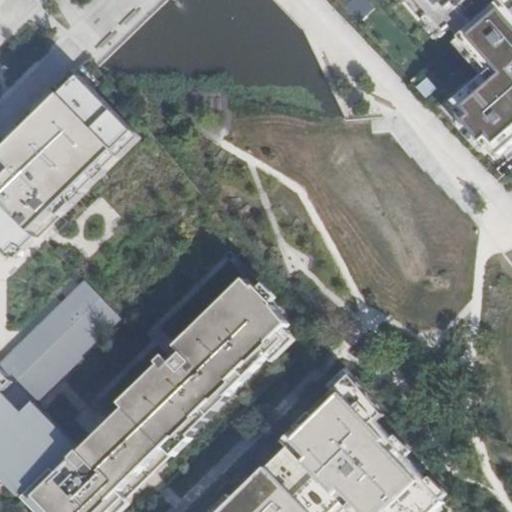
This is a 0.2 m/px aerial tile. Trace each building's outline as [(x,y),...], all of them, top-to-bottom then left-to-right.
[(408,0),(441,38),(453,27),(462,38),(505,1),(504,0),(408,0)] [(511,0),(506,0),(505,1),(462,38),(492,73),(454,106),(500,160),(511,149),(511,0)] [(0,148),(0,241),(13,256),(138,134),(77,73),(0,148)] [(17,384),(0,400),(0,485),(8,477),(21,490),(29,498),(28,500),(39,511),(117,511),(130,500),(124,494),(149,468),(156,475),(159,472),(245,387),(244,385),(289,341),(283,335),(292,326),(261,288),(259,290),(249,281),(180,348),(187,355),(177,366),(169,357),(162,364),(164,367),(125,405),(129,410),(85,454),(37,405),(123,321),(102,300),(72,331),(17,384)] [(86,282),(54,313),(72,331),(102,300),(86,282)] [(0,364),(0,367),(17,384),(72,331),(54,313),(0,364)] [(0,400),(17,384),(0,367),(0,400)] [(386,415),(347,368),(341,375),(348,383),(286,443),(292,448),(237,501),(232,496),(215,511),(347,511),(351,509),(353,511),(437,511),(446,503),(379,422),(386,415)] [(156,475),(149,468),(124,494),(130,500),(156,475)]
